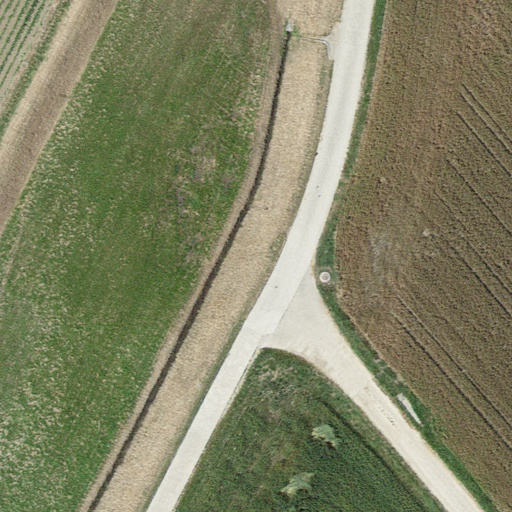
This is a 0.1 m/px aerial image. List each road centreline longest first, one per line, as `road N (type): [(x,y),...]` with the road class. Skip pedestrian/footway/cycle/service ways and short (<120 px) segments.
road 1 (track): [(163,511),(315,215),(359,0)]
road 2 (track): [(460,511),(279,296)]
